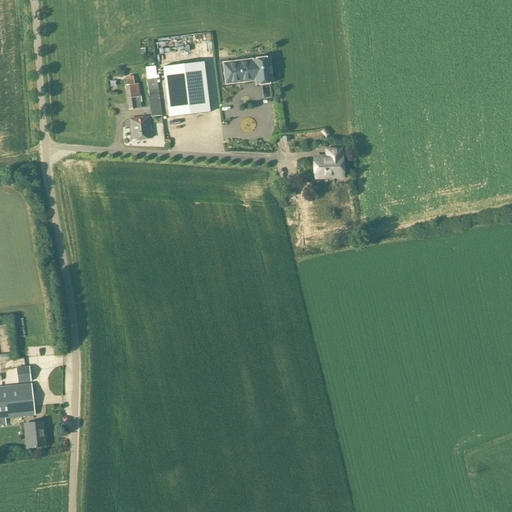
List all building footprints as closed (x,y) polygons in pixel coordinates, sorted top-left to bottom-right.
[(269,58),(224,63),(226,84),(256,81),(256,85),(272,83),(269,58)] [(183,121),(182,116),(210,113),(204,63),(163,68),(169,117),(172,117),(173,122),(183,121)] [(133,75),(126,76),(130,109),(141,107),(139,83),(134,83),(133,75)] [(162,116),(157,78),(147,80),(149,96),(148,96),(151,117),(162,116)] [(152,139),(149,117),(129,119),(132,141),(152,139)] [(326,150),(326,158),(327,178),(343,178),(341,150),(326,150)] [(327,178),(326,158),(314,159),(315,179),(327,178)] [(0,386),(0,425),(4,425),(6,423),(6,420),(35,417),(32,383),(0,386)] [(45,446),(43,423),(25,424),(27,448),(45,446)]
